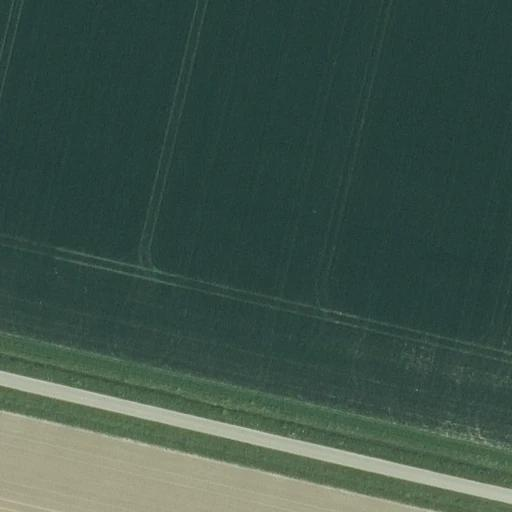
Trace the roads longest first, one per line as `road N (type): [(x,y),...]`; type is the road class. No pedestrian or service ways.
road 1 (unclassified): [(511,496),(0,378)]
road 2 (track): [(0,342),(511,459)]
